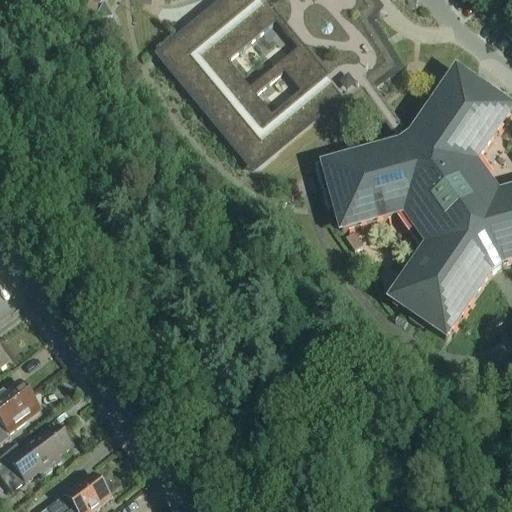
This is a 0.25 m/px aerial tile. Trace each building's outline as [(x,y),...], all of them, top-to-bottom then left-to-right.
[(179,81),(253,171),(333,105),(344,118),(360,104),(362,107),(365,111),(395,153),(346,166),(345,164),(315,172),(327,217),(335,215),(341,236),(398,220),(425,257),(391,306),(411,320),(409,324),(424,334),(426,330),(445,343),(491,278),(501,271),(501,270),(511,267),(511,198),(503,201),(477,165),(511,116),(490,102),(493,98),(479,89),(477,93),(460,81),(456,78),(454,81),(411,144),(372,90),(385,81),(396,73),(392,67),(388,60),(384,53),(380,46),(375,39),(371,33),(366,26),(376,13),(365,0),(169,0),(171,1),(170,0),(233,0),(161,60),(179,81)] [(103,8),(95,21),(97,24),(112,22),(103,8)] [(492,323),(495,329),(502,326),(499,319),(492,323)] [(504,384),(496,370),(466,388),(475,402),(504,384)] [(0,420),(28,399),(27,398),(29,396),(23,388),(21,389),(19,386),(6,396),(2,397),(0,398),(0,420)] [(0,420),(0,443),(25,425),(25,422),(38,412),(28,399),(0,420)] [(56,432),(23,457),(16,449),(0,462),(0,479),(11,495),(32,479),(34,482),(39,481),(49,474),(51,470),(53,468),(50,465),(70,451),(56,432)] [(92,479),(47,511),(94,511),(109,502),(92,479)]
